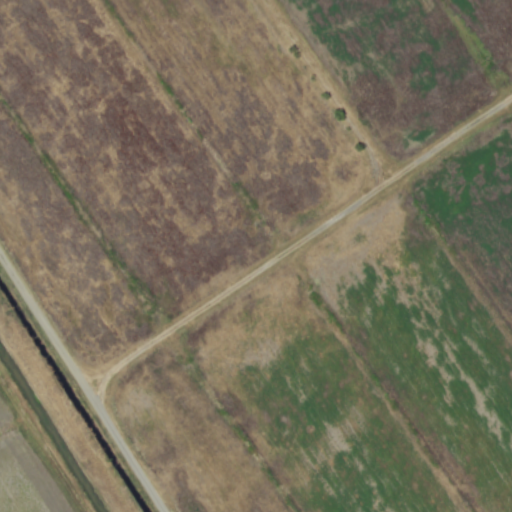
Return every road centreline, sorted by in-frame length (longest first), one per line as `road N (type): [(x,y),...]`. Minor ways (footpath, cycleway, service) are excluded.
road 1 (track): [(102,417),(110,383),(126,367),(511,106)]
road 2 (track): [(163,511),(0,256)]
road 3 (track): [(356,210),(372,191),(371,158),(259,0)]
